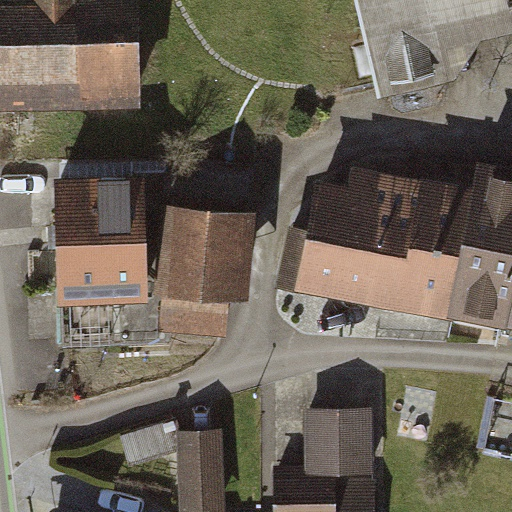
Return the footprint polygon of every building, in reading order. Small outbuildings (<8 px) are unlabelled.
[(0,0),(0,113),(119,110),(116,0),(0,0)] [(511,0),(349,0),(371,99),(458,80),(451,47),(511,34),(511,0)] [(341,202),(303,195),(286,295),(511,334),(511,182),(467,175),(462,200),(345,179),(341,202)] [(43,295),(126,295),(126,189),(44,189),(43,295)] [(155,300),(227,307),(235,226),(163,219),(155,300)] [(334,470),(370,469),(369,405),(308,406),(309,470),(334,470)] [(182,430),(185,510),(220,509),(217,429),(182,430)] [(276,511),(369,511),(369,480),(334,480),(334,470),(309,470),(276,471),(276,511)]
